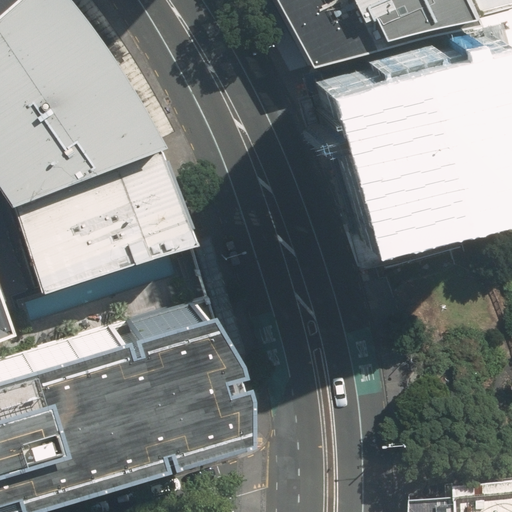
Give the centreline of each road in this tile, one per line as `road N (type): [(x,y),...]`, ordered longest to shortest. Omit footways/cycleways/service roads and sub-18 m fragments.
road 1 (secondary): [(288,255),(237,120),(168,0)]
road 2 (secondary): [(288,255),(335,350),(347,424),(348,511)]
road 3 (secondary): [(303,476),(288,255)]
